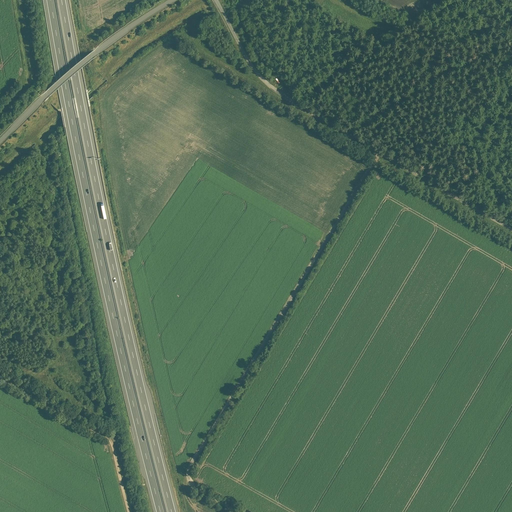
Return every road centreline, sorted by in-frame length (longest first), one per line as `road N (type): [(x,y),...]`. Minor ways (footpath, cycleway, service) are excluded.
road 1 (motorway): [(50,0),(105,285),(160,511)]
road 2 (motorway): [(171,511),(61,0)]
road 3 (track): [(247,511),(187,476),(186,466),(379,151)]
road 4 (track): [(218,0),(265,78),(511,226)]
road 5 (track): [(128,511),(108,436),(0,372)]
road 6 (unclassified): [(96,51),(0,140)]
